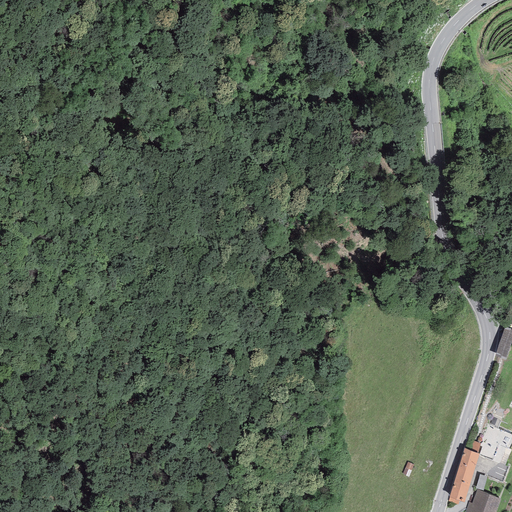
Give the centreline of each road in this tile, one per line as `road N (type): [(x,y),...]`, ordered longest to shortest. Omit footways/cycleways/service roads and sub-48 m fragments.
road 1 (secondary): [(483,0),(441,41),(428,81),(443,242),(489,332),(437,511)]
road 2 (track): [(67,511),(121,444),(137,408),(152,285),(135,114),(175,0)]
